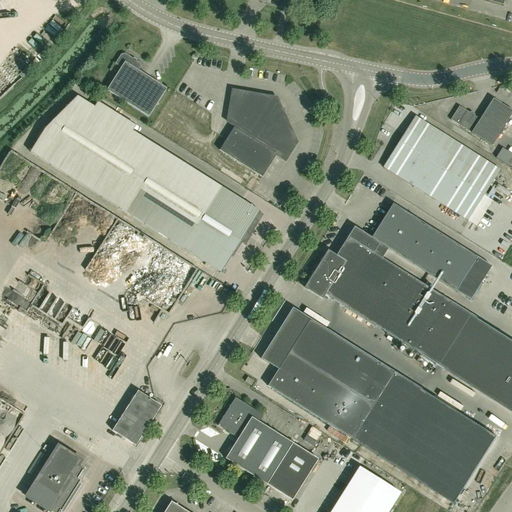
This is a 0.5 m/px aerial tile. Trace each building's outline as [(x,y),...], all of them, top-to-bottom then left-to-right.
[(139,70),(141,67),(140,63),(125,53),(121,54),(115,63),(121,67),(107,90),(149,117),(167,88),(139,70)] [(196,57),(195,66),(205,66),(205,57),(196,57)] [(183,87),(182,92),(196,98),(198,94),(183,87)] [(285,159),(296,142),(276,98),(233,91),(228,122),(235,123),(234,127),(220,150),(262,177),(277,154),(285,159)] [(260,211),(221,186),(132,131),(135,127),(97,103),(94,108),(76,97),(44,129),(30,153),(119,209),(115,214),(129,223),(133,217),(145,224),(221,272),(242,240),(244,241),(258,219),(256,218),(260,211)] [(511,114),(511,110),(493,98),(480,119),(459,106),(451,120),(492,146),(511,114)] [(415,116),(399,142),(433,163),(467,184),(451,209),(468,220),(477,226),(492,201),(484,195),(500,169),(415,116)] [(152,125),(164,131),(167,125),(156,118),(152,125)] [(417,188),(433,163),(399,142),(383,167),(417,188)] [(201,153),(209,161),(215,154),(207,147),(201,153)] [(467,184),(433,163),(417,188),(451,209),(467,184)] [(511,339),(450,301),(382,258),(389,248),(456,291),(471,300),(492,266),(478,257),(393,204),(372,237),(355,226),(348,236),(337,255),(328,249),(305,287),(323,298),(326,294),(418,352),(511,410),(511,339)] [(492,219),(487,229),(492,231),(497,222),(492,219)] [(40,240),(36,244),(45,254),(49,251),(40,240)] [(40,250),(36,253),(44,263),(48,260),(40,250)] [(505,441),(395,371),(310,318),(293,307),(256,366),(273,377),(268,385),(353,439),(463,508),(505,441)] [(77,312),(70,320),(79,327),(86,319),(77,312)] [(246,381),(252,385),(254,380),(248,377),(246,381)] [(319,458),(293,443),(260,421),(264,415),(236,397),(218,425),(238,438),(226,458),(267,484),(276,470),(302,486),(319,458)] [(77,477),(80,471),(76,468),(81,460),(59,446),(28,496),(52,511),(58,511),(60,510),(62,511),(67,503),(68,501),(69,502),(72,499),(75,495),(77,492),(79,488),(80,484),(79,483),(82,480),(77,477)] [(0,481),(5,485),(15,470),(9,466),(0,480),(0,481)] [(360,466),(330,511),(388,511),(401,492),(360,466)] [(189,511),(172,501),(164,511),(189,511)]
